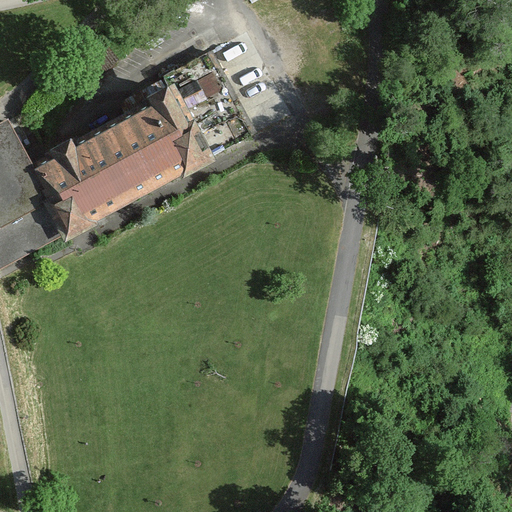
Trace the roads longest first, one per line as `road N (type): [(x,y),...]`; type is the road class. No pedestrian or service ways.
road 1 (motorway): [(198,0),(355,284),(500,511)]
road 2 (residential): [(292,511),(317,478),(380,96),(385,49),(372,0)]
road 3 (residential): [(29,511),(0,361)]
